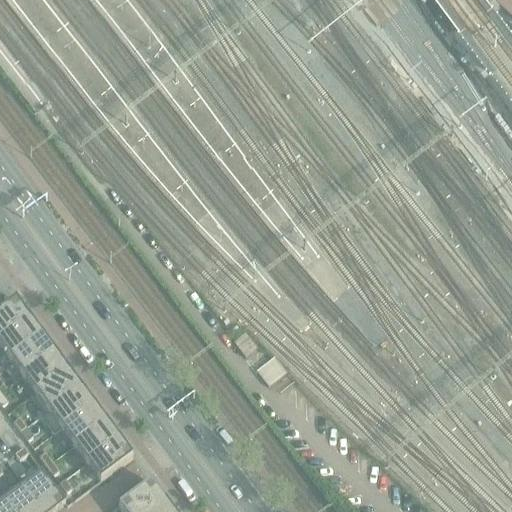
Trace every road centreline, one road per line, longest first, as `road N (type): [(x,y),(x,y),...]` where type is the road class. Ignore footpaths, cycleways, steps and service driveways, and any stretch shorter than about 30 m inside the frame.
road 1 (primary): [(255,511),(0,164)]
road 2 (primary): [(34,259),(222,511)]
